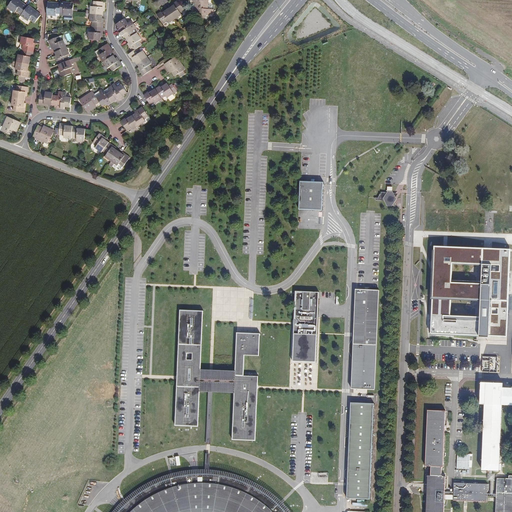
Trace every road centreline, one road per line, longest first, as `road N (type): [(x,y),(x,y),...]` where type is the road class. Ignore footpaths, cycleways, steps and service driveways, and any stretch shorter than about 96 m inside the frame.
road 1 (primary): [(0,409),(143,200)]
road 2 (secondary): [(372,0),(511,96)]
road 3 (primary): [(143,200),(234,69)]
road 4 (secondary): [(511,86),(392,0)]
road 5 (unclassified): [(21,151),(143,200)]
